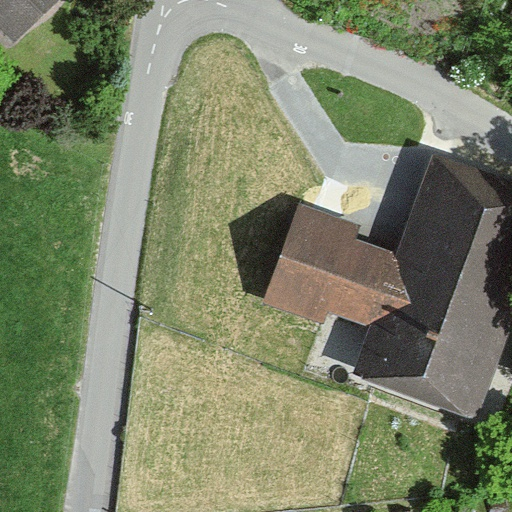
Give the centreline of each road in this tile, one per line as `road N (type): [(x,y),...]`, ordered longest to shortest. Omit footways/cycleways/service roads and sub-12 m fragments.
road 1 (unclassified): [(87,511),(129,160),(155,41),(177,3)]
road 2 (unclassified): [(511,137),(388,66),(241,8),(177,3)]
